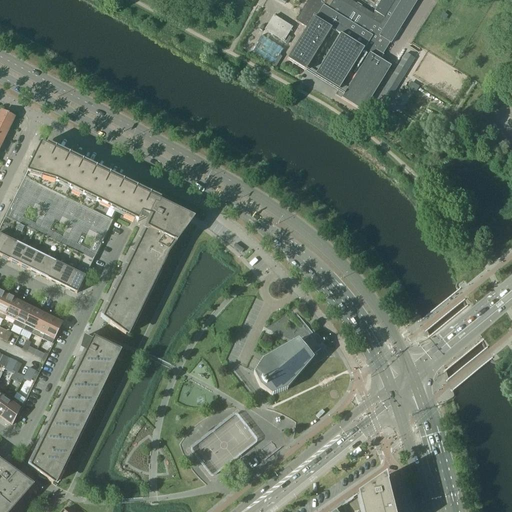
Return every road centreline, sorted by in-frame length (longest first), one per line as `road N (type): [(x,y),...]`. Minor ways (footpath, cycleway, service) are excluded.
road 1 (primary): [(412,371),(362,281),(297,221),(0,54)]
road 2 (primary): [(0,76),(267,229),(343,301),(392,393)]
road 3 (unclassified): [(36,116),(209,210),(279,270)]
road 4 (tertiary): [(242,511),(392,393)]
road 5 (primary): [(452,511),(412,371)]
road 6 (residential): [(20,441),(86,313)]
road 7 (residential): [(319,511),(393,464),(408,511)]
road 8 (tertiary): [(412,371),(511,290)]
road 9 (primary): [(392,393),(428,511)]
